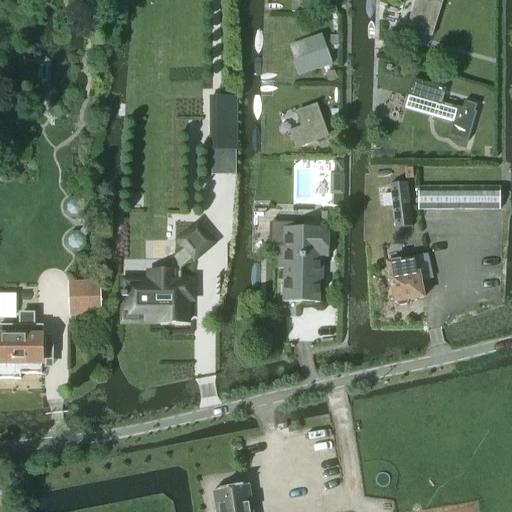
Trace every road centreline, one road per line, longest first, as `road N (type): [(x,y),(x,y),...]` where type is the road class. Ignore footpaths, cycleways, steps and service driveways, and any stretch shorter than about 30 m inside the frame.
road 1 (residential): [(0,448),(207,412),(511,342)]
road 2 (track): [(301,347),(341,344),(350,157),(343,145),(342,0)]
road 3 (track): [(455,267),(467,226),(500,220),(503,207),(499,0)]
